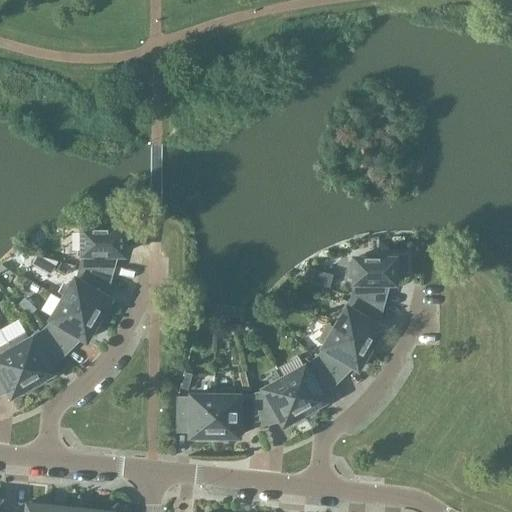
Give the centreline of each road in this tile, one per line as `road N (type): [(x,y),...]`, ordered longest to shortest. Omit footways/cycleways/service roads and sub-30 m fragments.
road 1 (residential): [(317,487),(322,437),(383,381),(423,287)]
road 2 (residential): [(45,458),(50,409),(102,364),(153,284)]
road 3 (residential): [(317,487),(149,470)]
road 4 (residential): [(437,511),(411,497),(317,487)]
